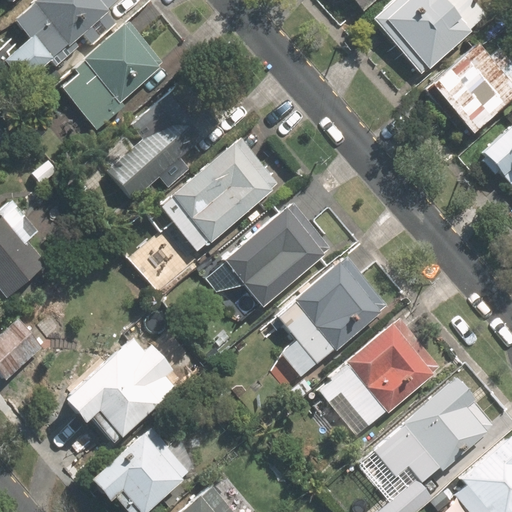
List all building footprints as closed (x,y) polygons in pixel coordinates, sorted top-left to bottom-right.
[(25,0),(16,7),(19,11),(13,16),(28,34),(4,53),(28,83),(58,58),(125,4),(121,0),(25,0)] [(355,0),(365,12),(379,0),(355,0)] [(401,0),(380,19),(424,72),(493,14),(481,0),(401,0)] [(163,61),(129,20),(68,71),(70,75),(60,83),(99,129),(127,106),(119,98),(163,61)] [(492,50),(479,36),(430,81),(476,131),(511,98),(511,45),(505,38),(492,50)] [(139,137),(107,163),(136,198),(227,125),(188,77),(129,124),(139,137)] [(511,122),(481,151),(511,184),(511,122)] [(282,182),(241,133),(160,202),(202,251),(282,182)] [(46,263),(25,240),(41,226),(13,195),(0,207),(0,278),(13,293),(46,263)] [(240,279),(264,308),(336,246),(294,197),(214,265),(232,286),(240,279)] [(273,314),(316,364),(392,299),(349,249),(273,314)] [(36,300),(0,332),(0,373),(4,378),(61,327),(36,300)] [(445,364),(401,312),(316,385),(360,437),(445,364)] [(147,344),(135,332),(65,398),(88,424),(96,417),(120,442),(181,385),(169,373),(177,366),(152,339),(147,344)] [(437,463),(440,468),(494,421),(479,403),(481,400),(459,374),(375,446),(400,475),(407,470),(410,474),(414,471),(420,478),(437,463)] [(143,511),(193,466),(151,421),(93,475),(113,496),(116,494),(133,511),(143,511)] [(511,511),(511,429),(458,476),(464,482),(451,493),(445,487),(425,504),(432,511),(442,511),(457,499),(468,511),(511,511)] [(260,511),(216,465),(166,511),(260,511)]
